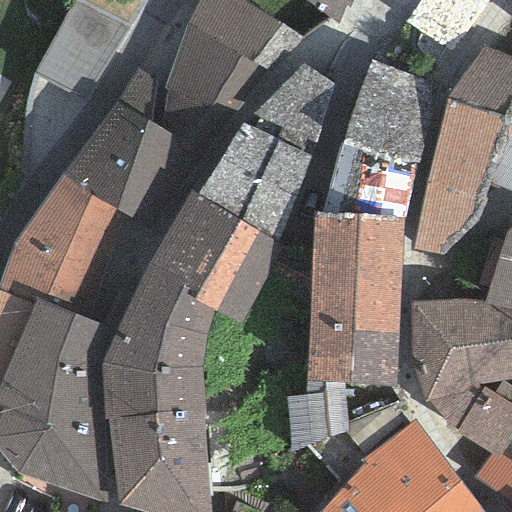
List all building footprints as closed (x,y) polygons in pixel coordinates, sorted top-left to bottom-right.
[(125,27),(73,0),(69,0),(33,70),(87,98),(125,27)] [(299,37),(240,0),(198,0),(183,28),(163,90),(167,91),(159,127),(178,137),(174,146),(202,158),(299,37)] [(297,0),(335,27),(345,0),(297,0)] [(450,52),(487,0),(420,0),(404,23),(450,52)] [(511,58),(480,46),(447,99),(412,249),(440,255),(472,219),(482,183),(511,193),(511,58)] [(435,89),(369,60),(321,213),(401,219),(435,89)] [(331,86),(300,65),(241,124),(195,195),(275,243),(331,86)] [(153,79),(134,70),(59,178),(122,214),(130,220),(140,200),(157,168),(162,171),(174,146),(178,137),(159,127),(155,125),(147,122),(153,79)] [(122,214),(59,178),(13,243),(0,276),(0,292),(32,306),(33,301),(85,320),(122,214)] [(188,190),(146,263),(184,287),(180,294),(213,312),(239,324),(281,246),(275,243),(195,195),(188,190)] [(310,213),(306,328),(397,333),(401,219),(321,213),(310,213)] [(511,225),(505,234),(482,300),(480,305),(511,310),(511,225)] [(203,336),(213,312),(180,294),(184,287),(146,263),(107,351),(98,363),(102,420),(105,420),(106,420),(116,506),(137,511),(209,511),(200,369),(203,336)] [(32,306),(0,292),(0,408),(28,418),(45,425),(102,420),(98,363),(106,327),(90,322),(85,320),(33,301),(32,306)] [(498,453),(511,432),(511,406),(480,388),(476,389),(475,384),(511,379),(511,310),(480,305),(482,300),(407,302),(407,365),(422,404),(427,402),(454,432),(488,456),(494,459),(498,453)] [(393,388),(397,333),(306,328),(304,382),(343,382),(343,389),(393,388)] [(343,382),(304,382),(304,396),(284,398),(287,453),(345,433),(343,389),(343,382)] [(17,475),(105,504),(102,420),(45,425),(28,418),(0,408),(0,456),(2,459),(17,475)] [(360,460),(364,464),(401,511),(480,511),(412,420),(360,460)] [(511,462),(498,453),(494,459),(488,456),(472,477),(510,501),(511,497),(511,462)] [(401,511),(364,464),(320,511),(401,511)]
